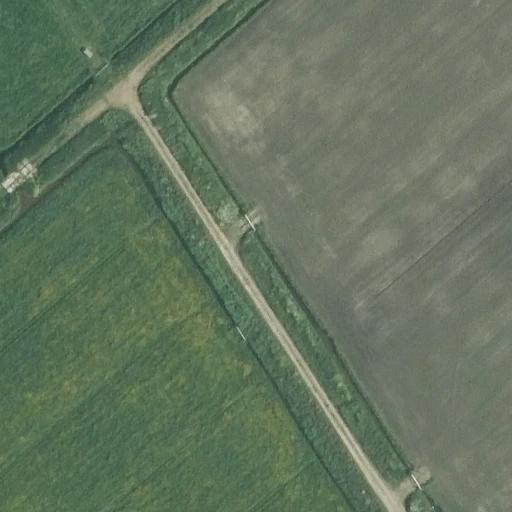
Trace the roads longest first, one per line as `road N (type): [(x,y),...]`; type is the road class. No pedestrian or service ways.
road 1 (track): [(222,0),(134,75),(126,94),(395,511)]
road 2 (track): [(0,187),(126,94),(104,72)]
